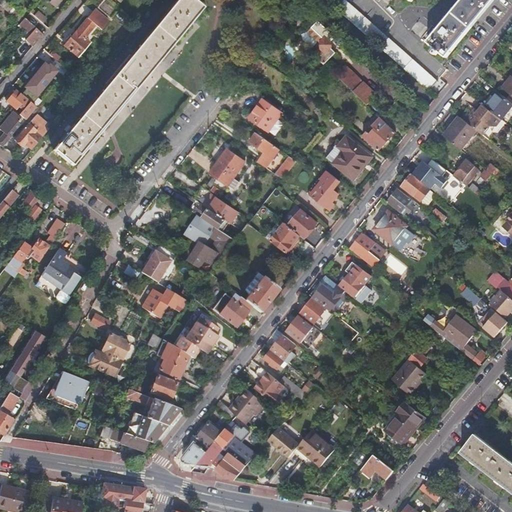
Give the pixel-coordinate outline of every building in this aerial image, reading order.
[(0,7),(20,24),(24,18),(3,0),(1,3),(0,3),(0,7)] [(203,6),(195,0),(177,0),(54,150),(72,164),(203,6)] [(338,0),(333,6),(430,92),(438,82),(344,0),(338,0)] [(495,0),(463,0),(428,43),(447,59),(495,0)] [(101,30),(108,22),(94,9),(64,46),(78,58),(89,44),(83,38),(94,24),(101,30)] [(41,22),(42,23),(46,19),(38,13),(35,13),(33,16),(41,22)] [(13,31),(25,41),(35,28),(24,18),(20,24),(13,31)] [(320,49),(314,55),(326,67),(337,54),(331,49),(331,43),(336,38),(319,22),(309,33),(320,43),(319,43),(318,44),(317,45),(317,46),(317,47),(318,48),(319,48),(320,49)] [(35,28),(25,41),(32,47),(42,34),(35,28)] [(57,61),(47,53),(39,62),(49,71),(53,67),(57,61)] [(53,67),(63,76),(67,70),(57,61),(53,67)] [(49,71),(39,62),(26,77),(37,87),(50,72),(49,71)] [(356,95),(364,103),(373,94),(346,69),(338,78),(356,95)] [(30,105),(14,92),(7,100),(16,108),(18,105),(25,111),(30,105)] [(501,120),(511,106),(511,103),(499,93),(486,108),(501,120)] [(373,111),(367,106),(364,103),(356,95),(350,102),(374,124),(380,118),(373,112),(373,111)] [(0,100),(0,111),(6,114),(10,108),(3,106),(6,103),(1,100),(0,100)] [(282,112),(264,100),(250,120),(268,132),(282,112)] [(377,107),(371,101),(367,106),(373,111),(377,107)] [(496,127),(501,120),(486,108),(483,105),(478,111),(476,113),(474,111),(466,121),(472,127),(478,131),(484,136),(493,125),(496,127)] [(0,138),(0,145),(3,148),(20,126),(16,122),(20,118),(13,112),(0,126),(0,128),(5,133),(0,138)] [(466,121),(461,117),(445,137),(462,151),(478,131),(472,127),(466,121)] [(25,144),(32,150),(42,138),(39,135),(44,129),(32,119),(15,140),(22,147),(23,146),(25,144)] [(379,152),(396,133),(387,125),(381,132),(376,128),(371,134),(368,132),(363,137),(379,151),(379,152)] [(285,154),(256,134),(249,143),(263,154),(256,163),(270,173),(285,154)] [(373,159),(347,139),(339,149),(344,153),(334,166),(353,181),(366,165),(367,167),(373,159)] [(44,142),(42,140),(34,148),(37,151),(44,142)] [(23,146),(30,152),(32,150),(25,144),(23,146)] [(244,163),(227,151),(210,175),(227,187),(244,163)] [(282,180),(296,162),(288,156),(274,175),(282,180)] [(468,161),(454,177),(462,183),(467,177),(471,180),(479,171),(468,161)] [(494,162),(487,171),(490,173),(490,174),(492,175),(499,166),(494,162)] [(417,169),(412,175),(424,184),(430,189),(442,175),(428,163),(421,171),(417,169)] [(490,173),(487,171),(479,179),(484,184),(492,175),(490,174),(490,173)] [(334,191),(340,184),(327,173),(321,181),(320,180),(307,195),(330,213),(336,206),(332,203),(337,198),(335,197),(338,194),(334,191)] [(424,184),(412,175),(402,187),(421,202),(431,191),(430,190),(430,189),(424,184)] [(475,186),(471,191),(476,194),(480,190),(475,186)] [(238,212),(200,187),(192,199),(193,199),(208,209),(225,221),(231,225),(238,212)] [(288,213),(295,204),(276,188),(268,198),(288,213)] [(11,189),(0,203),(0,211),(2,213),(11,202),(9,201),(15,192),(11,189)] [(416,204),(399,189),(388,203),(405,217),(416,204)] [(33,191),(32,190),(23,202),(31,208),(34,204),(40,196),(33,191)] [(431,191),(421,202),(420,204),(426,208),(437,196),(431,191)] [(181,205),(168,197),(160,209),(171,218),(181,205)] [(453,207),(460,213),(463,209),(456,203),(453,207)] [(34,204),(31,208),(25,216),(31,221),(41,209),(34,204)] [(215,228),(219,230),(225,221),(208,209),(203,206),(196,216),(202,219),(206,222),(215,228)] [(430,215),(441,224),(446,218),(435,209),(430,215)] [(294,215),(286,225),(300,236),(304,240),(316,225),(300,212),(296,217),(294,215)] [(407,227),(389,213),(375,230),(393,245),(407,227)] [(255,214),(250,220),(248,223),(253,227),(260,218),(255,214)] [(28,244),(23,241),(11,258),(8,263),(4,268),(15,275),(19,270),(22,266),(31,254),(40,260),(42,256),(49,246),(64,224),(57,219),(41,241),(39,239),(34,246),(32,244),(28,244)] [(219,230),(215,228),(206,222),(202,229),(198,226),(191,237),(199,243),(188,260),(199,268),(205,261),(211,266),(217,255),(221,258),(234,241),(219,230)] [(285,224),(271,242),(286,254),(300,236),(286,225),(285,224)] [(363,235),(351,250),(375,269),(381,261),(379,259),(386,252),(363,235)] [(414,252),(407,247),(398,259),(406,266),(408,264),(406,262),(414,252)] [(72,290),(82,273),(62,259),(66,253),(58,248),(40,274),(69,294),(72,290)] [(170,262),(154,252),(141,271),(157,282),(170,262)] [(0,261),(0,266),(3,269),(4,268),(8,263),(11,258),(6,254),(0,261)] [(350,275),(340,287),(346,292),(354,299),(361,304),(372,291),(365,285),(372,277),(353,263),(346,271),(350,275)] [(140,273),(127,265),(123,271),(137,279),(140,273)] [(511,285),(505,279),(499,274),(496,272),(489,280),(502,291),(501,292),(491,305),(505,318),(506,318),(510,313),(511,314),(511,285)] [(245,300),(253,306),(260,313),(274,296),(279,290),(258,274),(246,290),(249,296),(245,300)] [(340,287),(326,277),(311,296),(313,298),(330,312),(346,292),(340,287)] [(474,293),(468,288),(464,292),(470,298),(477,303),(480,299),(475,294),(474,293)] [(187,301),(178,295),(167,289),(163,295),(153,289),(142,308),(160,318),(168,305),(180,312),(187,301)] [(245,300),(242,297),(240,299),(235,295),(219,315),(236,328),(253,306),(245,300)] [(330,312),(313,298),(301,313),(315,324),(319,319),(323,323),(332,313),(330,312)] [(504,319),(505,318),(491,305),(489,307),(491,308),(497,313),(504,319)] [(494,337),(508,323),(504,319),(497,313),(491,308),(478,324),(494,338),(494,337)] [(462,352),(472,360),(477,354),(466,345),(477,332),(457,315),(446,328),(436,319),(436,320),(423,310),(418,315),(434,329),(435,330),(442,335),(445,338),(446,339),(449,341),(462,352)] [(109,321),(94,314),(90,321),(105,329),(109,321)] [(304,338),(313,328),(298,317),(287,331),(301,343),(304,338)] [(198,324),(196,322),(218,340),(219,338),(215,335),(219,329),(202,318),(198,324)] [(315,324),(313,326),(314,327),(318,330),(323,323),(319,319),(315,324)] [(20,322),(17,326),(23,330),(25,331),(28,327),(20,322)] [(181,336),(175,346),(177,348),(189,356),(194,359),(200,350),(208,355),(218,340),(196,322),(190,331),(185,327),(179,335),(181,336)] [(354,330),(347,324),(340,332),(347,338),(354,330)] [(318,330),(314,327),(313,328),(304,338),(309,342),(319,330),(318,330)] [(44,336),(35,330),(4,379),(9,383),(8,384),(12,387),(16,381),(15,381),(29,360),(32,361),(38,352),(35,350),(44,336)] [(284,336),(276,330),(271,337),(278,342),(284,336)] [(442,335),(435,330),(432,333),(442,342),(445,338),(442,335)] [(95,350),(118,360),(121,362),(129,344),(110,334),(104,345),(101,344),(98,351),(95,350)] [(290,341),(284,336),(278,342),(271,351),(284,362),(297,346),(290,341)] [(292,339),(290,341),(297,346),(302,350),(304,348),(292,339)] [(428,339),(410,361),(419,369),(427,359),(424,357),(434,345),(431,342),(428,339)] [(189,356),(177,348),(168,344),(165,352),(167,353),(160,370),(179,379),(189,356)] [(118,360),(95,350),(88,364),(108,374),(111,368),(116,371),(121,362),(118,360)] [(284,362),(271,351),(265,359),(270,363),(277,369),(282,373),(284,369),(281,366),(284,362)] [(419,369),(410,361),(393,380),(411,397),(419,387),(417,385),(426,374),(419,369)] [(111,368),(108,374),(114,376),(116,371),(111,368)] [(261,382),(266,375),(259,369),(253,376),(261,382)] [(63,372),(55,385),(69,390),(83,395),(88,382),(69,374),(63,372)] [(279,385),(266,375),(261,382),(256,387),(273,401),(277,397),(272,393),(279,385)] [(177,384),(157,376),(151,393),(171,400),(177,384)] [(303,400),(307,396),(285,378),(281,383),(303,400)] [(105,383),(97,380),(91,394),(100,397),(105,383)] [(82,397),(83,395),(69,390),(55,385),(46,399),(75,410),(77,405),(79,405),(82,397)] [(134,392),(130,390),(128,397),(146,405),(148,398),(141,395),(136,393),(134,392)] [(265,404),(248,390),(238,403),(236,401),(229,410),(235,415),(237,417),(243,423),(245,425),(253,415),(255,416),(265,404)] [(0,407),(0,432),(4,435),(13,420),(1,412),(3,408),(9,412),(18,397),(15,395),(10,392),(0,407)] [(83,398),(82,397),(79,405),(77,405),(75,410),(78,412),(83,398)] [(154,400),(148,398),(146,405),(151,407),(154,400)] [(179,409),(154,400),(151,407),(147,418),(166,426),(179,409)] [(427,418),(406,404),(398,414),(400,415),(385,432),(403,446),(427,418)] [(229,410),(226,406),(221,412),(230,420),(235,415),(229,410)] [(166,426),(147,418),(135,414),(127,435),(147,442),(152,443),(166,426)] [(247,426),(245,425),(243,423),(233,435),(241,442),(250,431),(246,427),(247,426)] [(210,425),(197,440),(198,440),(210,450),(222,435),(210,425)] [(102,428),(100,437),(108,438),(109,429),(102,428)] [(298,448),(301,444),(279,428),(269,440),(291,457),(298,448)] [(235,481),(237,479),(257,454),(241,442),(233,435),(226,430),(222,435),(210,450),(197,466),(208,467),(210,466),(212,467),(213,465),(218,468),(216,470),(230,480),(235,481)] [(321,467),(336,449),(313,430),(301,444),(298,448),(321,467)] [(147,442),(127,435),(126,435),(124,434),(122,438),(120,445),(144,452),(147,442)] [(251,448),(255,442),(248,436),(243,442),(251,448)] [(511,463),(475,436),(461,454),(480,469),(511,493),(511,463)] [(71,437),(67,448),(105,461),(111,444),(101,440),(98,447),(71,437)] [(184,465),(197,466),(210,450),(198,440),(183,460),(184,465)] [(362,453),(356,460),(361,464),(367,457),(362,453)] [(376,458),(374,456),(369,462),(367,464),(362,471),(371,478),(376,472),(387,481),(394,473),(376,458)] [(102,483),(102,490),(100,499),(117,501),(116,507),(123,509),(122,511),(141,511),(145,490),(123,487),(102,483)] [(437,501),(440,497),(424,484),(422,487),(425,489),(424,491),(437,501)] [(24,511),(30,492),(1,485),(0,491),(0,507),(17,511),(24,511)] [(62,500),(45,499),(42,511),(80,511),(82,503),(71,502),(71,505),(61,504),(62,500)] [(444,511),(451,505),(444,500),(436,511),(437,511),(444,511)]
